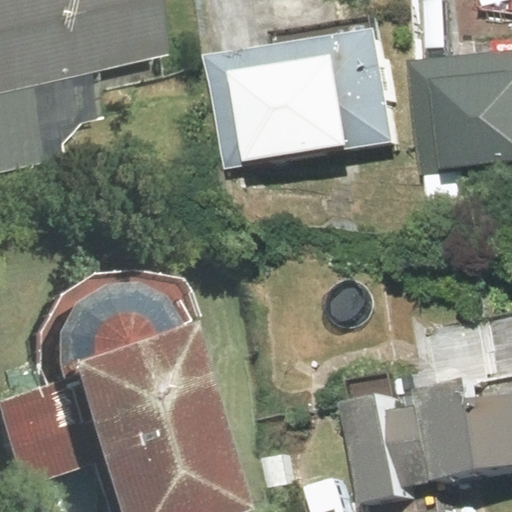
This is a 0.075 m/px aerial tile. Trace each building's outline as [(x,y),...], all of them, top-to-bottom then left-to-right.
[(137,0),(0,0),(0,176),(38,168),(22,96),(153,67),(137,0)] [(511,0),(462,0),(461,33),(511,35),(511,0)] [(393,36),(222,63),(240,177),(411,150),(393,36)] [(511,59),(425,68),(435,182),(511,175),(511,59)] [(93,511),(223,511),(169,343),(0,395),(0,439),(17,494),(81,474),(93,511)] [(360,413),(375,508),(511,485),(511,412),(502,414),(498,391),(360,413)] [(275,413),(274,489),(304,489),(305,414),(275,413)]
